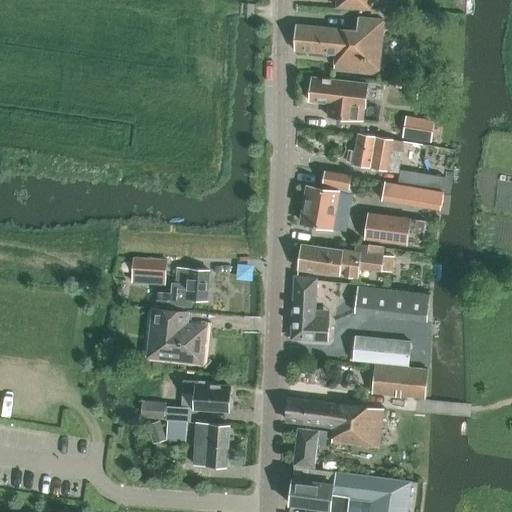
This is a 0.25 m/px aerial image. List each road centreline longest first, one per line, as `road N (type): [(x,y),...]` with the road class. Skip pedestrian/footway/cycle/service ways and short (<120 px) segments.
road 1 (tertiary): [(268,507),(287,0)]
road 2 (residential): [(96,470),(117,494),(268,507)]
